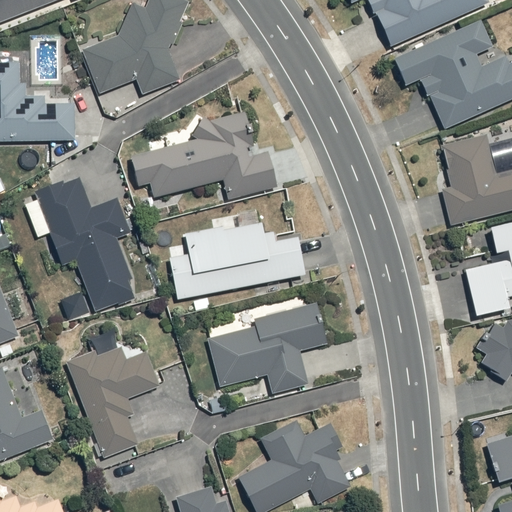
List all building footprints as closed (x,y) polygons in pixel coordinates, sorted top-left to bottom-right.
[(0,0),(0,19),(49,0),(0,0)] [(84,52),(100,96),(141,81),(144,90),(181,77),(170,48),(189,2),(184,0),(153,0),(150,8),(135,9),(123,38),(84,52)] [(357,0),(358,2),(362,0),(370,0),(393,48),(492,0),(357,0)] [(511,51),(502,56),(497,44),(486,19),(399,59),(411,85),(424,79),(446,128),(511,98),(511,51)] [(0,60),(0,141),(79,141),(78,103),(50,104),(50,95),(32,95),(32,87),(23,87),(23,60),(0,60)] [(200,116),(197,140),(188,139),(189,147),(136,155),(140,187),(152,186),(154,197),(226,179),(231,197),(282,185),(275,151),(263,153),(247,140),(249,121),(200,116)] [(511,134),(450,146),(457,190),(448,192),(453,222),(511,211),(511,134)] [(97,309),(96,306),(141,289),(120,232),(136,226),(126,198),(95,210),(83,177),(37,194),(65,270),(80,264),(90,290),(66,299),(73,318),(97,309)] [(241,213),(243,223),(191,230),(193,241),(179,243),(172,244),(181,299),(295,278),(296,287),(310,285),(303,236),(280,239),(279,230),(264,232),(263,221),(261,221),(260,210),(241,213)] [(511,217),(494,221),(501,252),(493,254),(494,259),(468,265),(479,316),(511,308),(511,217)] [(0,342),(20,335),(0,280),(0,342)] [(206,321),(223,387),(272,375),(276,393),(310,385),(303,350),(329,344),(321,306),(307,309),(303,296),(206,321)] [(511,323),(508,321),(485,361),(510,378),(511,376),(511,323)] [(71,362),(106,454),(142,440),(131,413),(138,411),(131,393),(163,381),(151,350),(131,358),(125,342),(71,362)] [(0,459),(57,439),(46,409),(41,411),(32,387),(17,393),(6,363),(0,365),(0,459)] [(334,419),(310,431),(306,424),(268,445),(276,461),(242,479),(259,511),(263,511),(314,487),(320,500),(354,484),(340,455),(351,450),(334,419)] [(511,498),(501,502),(504,511),(511,511),(511,430),(486,438),(500,485),(511,481),(511,498)] [(0,511),(68,511),(63,497),(54,500),(50,487),(26,495),(0,477),(0,511)] [(232,511),(229,498),(222,500),(218,486),(180,497),(184,511),(232,511)]
